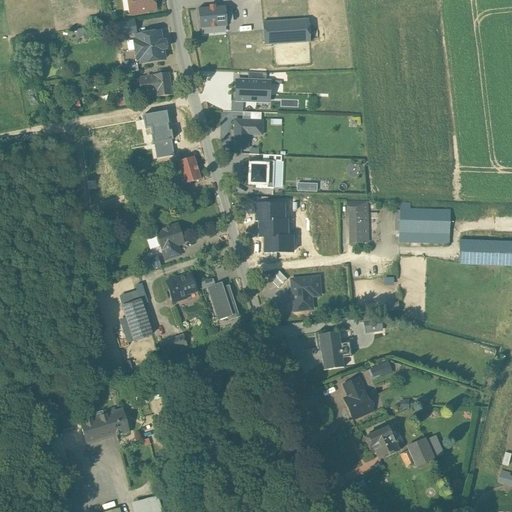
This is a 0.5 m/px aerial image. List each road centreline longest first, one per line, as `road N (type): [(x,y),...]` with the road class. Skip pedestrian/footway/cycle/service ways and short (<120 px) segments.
road 1 (unclassified): [(191,99),(279,377),(337,511)]
road 2 (track): [(0,136),(191,99)]
